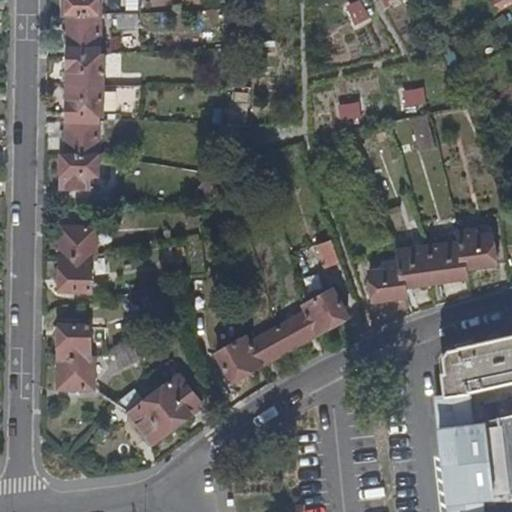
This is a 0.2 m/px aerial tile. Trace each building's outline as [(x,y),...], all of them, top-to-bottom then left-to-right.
[(67,16),(98,14),(97,0),(63,0),(63,15),(67,16)] [(354,28),(369,20),(358,0),(356,0),(343,7),(354,28)] [(511,0),(485,0),(492,11),(511,0)] [(115,14),(116,43),(136,43),(135,13),(115,14)] [(98,54),(98,14),(67,16),(66,153),(61,153),(61,187),(87,187),(87,175),(95,175),(95,114),(101,114),(100,54),(98,54)] [(406,109),(426,103),(420,86),(401,92),(406,109)] [(245,123),(247,94),(229,93),(228,122),(245,123)] [(335,107),(339,123),(361,117),(357,101),(335,107)] [(94,259),(94,227),(60,227),(58,291),(89,291),(89,259),(94,259)] [(473,237),(471,231),(455,233),(457,242),(395,252),(396,261),(380,263),(381,271),(368,273),(371,301),(403,297),(402,287),(463,279),(462,269),(493,264),(488,234),(473,237)] [(122,234),(113,234),(112,251),(122,250),(122,234)] [(336,263),(330,242),(314,247),(321,268),(336,263)] [(345,318),(329,290),(297,308),(301,314),(252,340),(250,336),(217,354),(233,382),(345,318)] [(88,357),(89,325),(58,325),(58,388),(91,388),(92,357),(88,357)] [(511,511),(511,337),(471,345),(468,340),(457,343),(455,349),(449,349),(441,357),(443,372),(440,373),(443,395),(436,396),(450,511),(511,511)] [(136,361),(129,341),(112,350),(118,369),(136,361)] [(201,406),(180,377),(129,415),(151,444),(201,406)]
